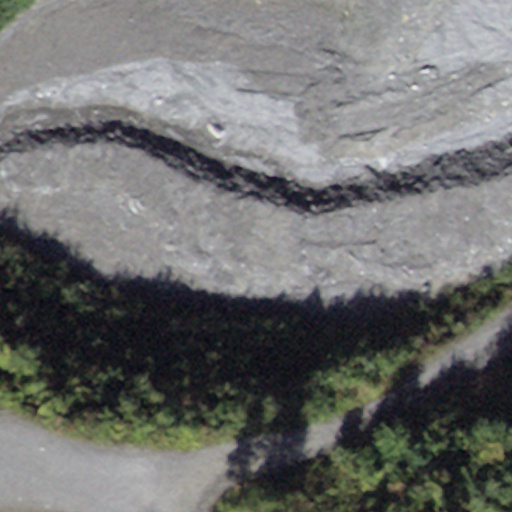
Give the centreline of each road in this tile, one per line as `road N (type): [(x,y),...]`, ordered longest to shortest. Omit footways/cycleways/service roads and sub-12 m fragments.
road 1 (track): [(511,330),(384,421),(186,476),(176,511)]
road 2 (track): [(0,456),(134,511)]
